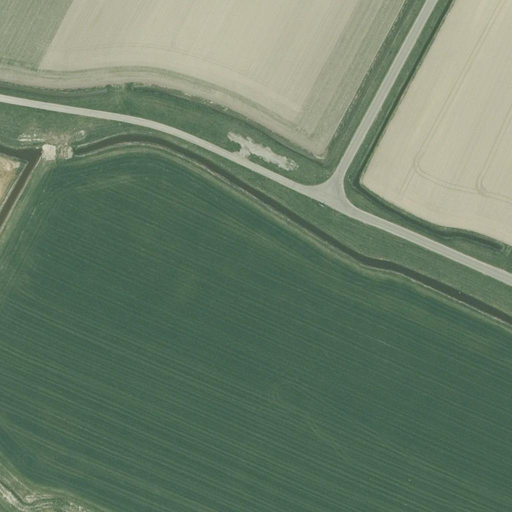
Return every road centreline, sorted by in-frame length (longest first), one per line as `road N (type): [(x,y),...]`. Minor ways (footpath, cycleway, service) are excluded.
road 1 (unclassified): [(327,201),(172,131),(0,98)]
road 2 (tertiary): [(327,201),(432,0)]
road 3 (tertiary): [(511,280),(327,201)]
